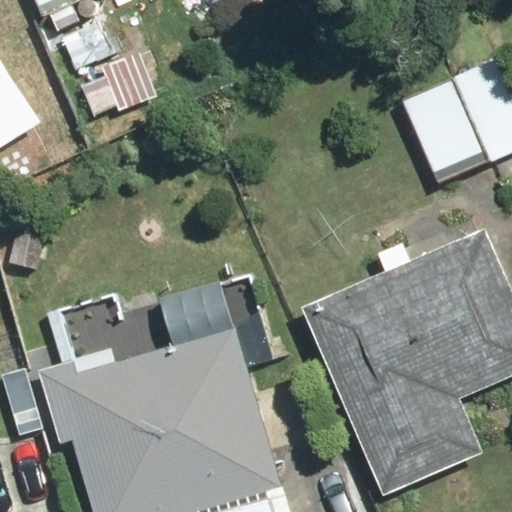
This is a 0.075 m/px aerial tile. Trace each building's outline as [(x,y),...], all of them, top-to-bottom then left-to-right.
[(21,0),(28,17),(72,0),(21,0)] [(0,58),(0,150),(43,122),(0,58)] [(452,84),(490,168),(511,157),(511,85),(501,62),(452,84)] [(490,168),(452,84),(406,105),(443,188),(490,168)] [(378,254),(388,277),(302,316),(384,501),(483,456),(457,397),(511,372),(511,301),(482,235),(418,264),(408,241),(378,254)] [(36,367),(37,371),(58,446),(72,442),(92,511),(204,511),(283,490),(225,283),(157,302),(170,347),(118,361),(114,346),(36,367)] [(0,384),(16,436),(39,429),(11,341),(0,344),(0,384)] [(265,511),(262,500),(222,511),(265,511)]
